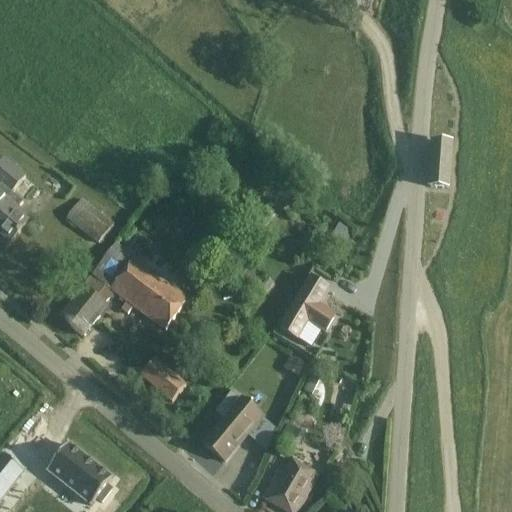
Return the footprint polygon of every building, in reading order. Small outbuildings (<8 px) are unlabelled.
[(454,144),(431,142),(428,190),(450,192),(454,144)] [(23,204),(20,202),(12,195),(26,179),(4,160),(0,164),(0,185),(2,188),(0,190),(0,234),(11,243),(30,220),(18,210),(23,204)] [(115,226),(82,200),(66,220),(99,246),(115,226)] [(164,283),(135,261),(116,247),(61,318),(85,338),(109,307),(106,305),(114,293),(127,303),(121,312),(128,317),(134,308),(166,333),(189,302),(164,283)] [(248,285),(255,276),(247,270),(240,279),(248,285)] [(311,276),(281,328),(298,338),(308,321),(325,331),(335,314),(318,304),(328,286),(311,276)] [(303,377),(308,368),(290,358),(286,367),(303,377)] [(187,387),(156,361),(142,378),(173,404),(187,387)] [(320,379),(311,375),(303,392),(312,396),(320,379)] [(262,419),(234,395),(218,414),(226,421),(205,447),(225,463),(262,419)] [(305,437),(289,427),(280,442),(296,452),(305,437)] [(106,479),(65,444),(43,469),(85,506),(90,499),(95,503),(105,490),(100,486),(106,479)] [(4,456),(0,461),(0,503),(24,472),(4,456)] [(298,511),(318,478),(287,460),(265,501),(286,511),(298,511)] [(350,477),(336,468),(323,489),(337,498),(350,477)]
